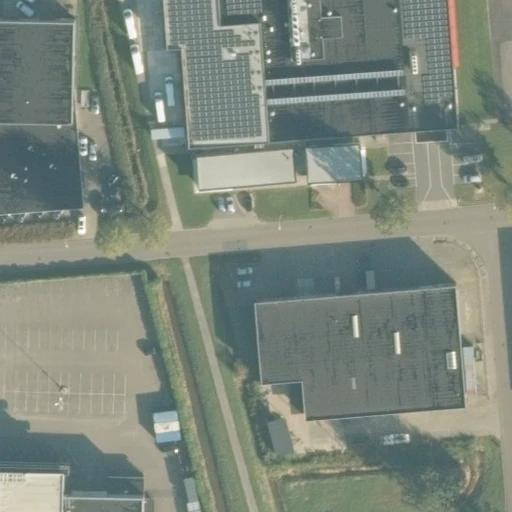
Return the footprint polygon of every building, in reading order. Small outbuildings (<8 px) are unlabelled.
[(164,0),(168,47),(183,46),(190,145),(202,144),(202,152),(197,153),(199,188),(297,181),(296,170),(308,169),(309,180),(339,177),(339,173),(347,173),(347,177),(363,176),(360,141),(351,141),(351,133),(459,126),(449,0),(164,0)] [(0,200),(5,206),(75,200),(77,119),(73,119),(75,19),(0,17),(0,200)] [(467,403),(462,343),(457,283),(296,295),(296,296),(256,299),(262,380),(303,377),(306,416),(467,403)] [(281,454),(299,449),(290,415),(272,420),(281,454)] [(0,465),(0,511),(143,511),(144,493),(64,491),(65,467),(0,465)]
